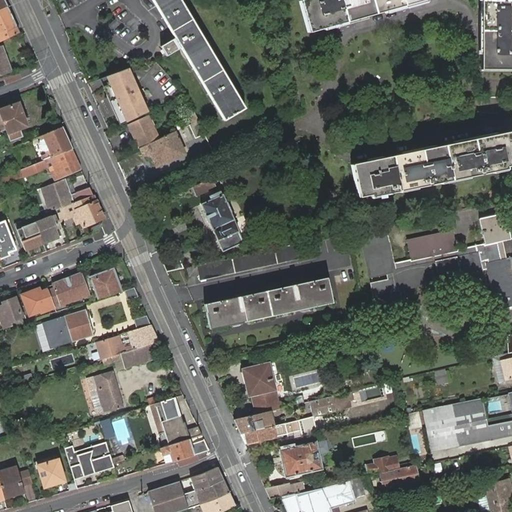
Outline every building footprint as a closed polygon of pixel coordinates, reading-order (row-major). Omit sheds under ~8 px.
[(153,0),(176,38),(181,47),(226,121),(246,108),(181,0),(153,0)] [(300,0),(309,32),(322,29),(321,24),(362,13),(363,18),(382,13),(381,8),(411,0),(423,0),(424,1),(429,0),(300,0)] [(511,0),(482,0),(483,0),(480,0),(480,11),(483,11),(483,55),(480,55),(480,69),(511,68),(511,0)] [(0,9),(0,41),(19,32),(7,7),(0,9)] [(167,55),(181,47),(176,38),(162,46),(167,55)] [(2,46),(0,47),(0,74),(11,71),(2,46)] [(129,68),(100,79),(103,85),(121,125),(148,112),(130,72),(129,68)] [(0,112),(4,124),(10,140),(23,135),(20,128),(27,126),(18,102),(0,108),(0,112)] [(140,148),(159,138),(148,117),(129,126),(140,148)] [(196,138),(206,133),(200,119),(189,124),(196,138)] [(42,155),(43,159),(71,147),(62,126),(39,135),(41,138),(40,141),(43,149),(46,149),(47,153),(42,155)] [(184,152),(175,131),(159,138),(140,148),(141,151),(143,152),(146,154),(148,155),(151,155),(156,166),(184,152)] [(366,160),(353,163),(360,195),(379,191),(379,195),(394,192),(394,188),(415,184),(416,188),(440,183),(439,179),(468,174),(468,177),(492,172),(492,169),(511,164),(511,150),(508,131),(494,133),(495,138),(453,147),(452,143),(431,147),(432,151),(401,157),(400,153),(379,158),(380,162),(367,165),(366,160)] [(22,170),(24,176),(48,165),(51,175),(53,174),(55,177),(80,167),(71,147),(43,159),(21,168),(22,170)] [(0,178),(0,183),(0,184),(19,178),(24,176),(22,170),(0,178)] [(42,187),(50,210),(55,208),(70,202),(73,201),(78,199),(92,194),(89,186),(70,193),(64,178),(42,187)] [(209,179),(190,187),(194,195),(206,189),(208,195),(206,196),(207,200),(198,204),(201,212),(200,213),(204,222),(205,221),(219,252),(239,243),(226,213),(226,212),(223,203),(222,203),(218,195),(218,196),(216,192),(211,194),(209,188),(212,187),(209,179)] [(73,201),(70,202),(74,213),(72,214),(76,223),(81,222),(83,225),(103,217),(92,194),(78,199),(73,201)] [(70,202),(55,208),(59,219),(72,214),(74,213),(70,202)] [(505,228),(508,227),(505,212),(479,219),(483,235),(455,241),(450,221),(408,230),(412,249),(391,253),(386,234),(366,238),(382,318),(404,313),(399,287),(441,278),(437,259),(457,255),(461,273),(489,267),(498,306),(511,303),(511,263),(511,258),(508,259),(502,260),(497,241),(504,239),(507,239),(505,228)] [(33,216),(33,215),(19,221),(25,237),(29,235),(33,246),(43,242),(35,222),(33,216)] [(50,217),(35,222),(43,242),(53,239),(49,227),(53,226),(50,217)] [(0,222),(0,256),(8,254),(8,252),(15,249),(5,221),(0,222)] [(58,237),(53,226),(49,227),(53,239),(58,237)] [(29,235),(25,237),(29,248),(33,246),(29,235)] [(508,259),(504,239),(497,241),(502,260),(508,259)] [(310,240),(253,252),(197,264),(199,274),(200,279),(313,254),(310,240)] [(163,261),(167,270),(183,267),(178,254),(163,261)] [(437,259),(441,278),(442,284),(463,279),(461,273),(457,255),(437,259)] [(199,274),(197,264),(187,266),(189,277),(199,274)] [(89,275),(98,297),(122,290),(112,267),(89,275)] [(55,305),(57,310),(68,307),(66,302),(88,294),(80,272),(53,282),(54,283),(47,285),(55,305)] [(327,277),(205,304),(210,327),(332,301),(327,277)] [(41,311),(55,305),(47,285),(47,284),(23,293),(30,313),(40,309),(41,311)] [(134,286),(124,289),(127,298),(138,295),(134,286)] [(0,314),(4,327),(10,325),(9,319),(22,314),(17,300),(4,304),(5,307),(0,308),(0,314)] [(86,309),(45,321),(52,344),(71,338),(72,341),(94,334),(86,309)] [(146,314),(134,318),(137,327),(151,323),(146,314)] [(137,327),(127,330),(129,337),(120,340),(118,333),(95,340),(100,358),(102,357),(145,343),(158,339),(151,323),(137,327)] [(145,343),(102,357),(104,362),(122,357),(124,366),(149,358),(145,343)] [(499,355),(504,378),(511,376),(511,352),(507,353),(499,355)] [(72,354),(52,358),(53,367),(73,363),(72,354)] [(499,355),(493,357),(498,379),(504,378),(499,355)] [(250,394),(252,403),(262,400),(271,397),(269,389),(273,387),(265,360),(242,367),(247,383),(244,384),(247,394),(250,394)] [(436,370),(438,384),(452,381),(450,368),(436,370)] [(102,406),(95,408),(97,414),(122,405),(111,369),(85,377),(89,389),(96,387),(102,406)] [(89,389),(95,408),(102,406),(96,387),(89,389)] [(272,400),(277,398),(273,387),(269,389),(271,397),(262,400),(252,403),(256,413),(264,411),(261,404),(272,400)] [(461,403),(469,442),(511,433),(511,392),(491,396),(469,399),(460,401),(461,403)] [(336,409),(333,395),(311,400),(314,414),(316,414),(319,413),(323,412),(336,409)] [(177,408),(173,396),(154,402),(163,430),(157,432),(162,446),(189,438),(201,434),(197,426),(188,429),(185,420),(183,421),(179,408),(177,408)] [(268,410),(279,407),(277,398),(272,400),(261,404),(264,411),(268,410)] [(460,401),(423,409),(423,410),(431,450),(469,442),(461,403),(460,401)] [(163,430),(154,402),(148,404),(157,432),(163,430)] [(272,424),(268,410),(264,411),(256,413),(234,418),(240,432),(272,424)] [(403,412),(403,413),(407,430),(420,427),(416,410),(403,412)] [(284,422),(240,432),(245,442),(294,431),(294,429),(310,425),(309,421),(320,418),(319,413),(316,414),(314,414),(297,418),(284,422)] [(191,443),(189,438),(162,446),(161,447),(163,454),(165,462),(173,460),(209,450),(204,440),(191,443)] [(112,462),(105,441),(74,451),(72,444),(64,446),(73,476),(93,469),(95,472),(114,467),(112,462)] [(314,441),(278,450),(284,476),(320,468),(314,441)] [(57,458),(38,464),(44,485),(64,479),(57,458)] [(367,476),(368,475),(381,472),(398,468),(395,458),(387,459),(374,461),(374,463),(364,465),(367,476)] [(26,491),(23,481),(20,472),(17,464),(0,469),(0,483),(3,494),(15,491),(16,494),(26,491)] [(418,482),(413,465),(398,468),(381,472),(385,489),(418,482)] [(198,475),(189,478),(194,491),(204,488),(222,480),(216,467),(198,475)] [(31,478),(28,469),(20,472),(23,481),(31,478)] [(74,478),(95,472),(93,469),(73,476),(74,478)] [(357,499),(368,496),(363,477),(352,479),(357,499)] [(511,511),(511,497),(507,479),(481,485),(488,511),(511,511)] [(214,499),(228,493),(222,480),(204,488),(194,491),(194,492),(196,492),(201,503),(214,499)] [(313,488),(279,496),(285,511),(294,511),(298,511),(299,509),(301,511),(316,507),(329,505),(353,499),(349,480),(323,486),(321,486),(313,488)] [(154,511),(174,511),(184,509),(186,508),(182,495),(177,481),(147,491),(154,511)] [(288,483),(265,489),(269,498),(279,496),(313,488),(311,484),(303,485),(301,482),(289,485),(288,483)] [(186,511),(202,507),(203,511),(217,511),(220,511),(234,505),(228,493),(214,499),(201,503),(186,508),(184,509),(184,511),(186,511)] [(131,511),(126,499),(119,502),(122,511),(131,511)] [(316,511),(330,511),(330,509),(354,503),(353,499),(329,505),(316,507),(317,511),(316,511)] [(95,511),(94,509),(83,511),(122,511),(119,502),(108,505),(110,510),(110,511),(95,511)]
